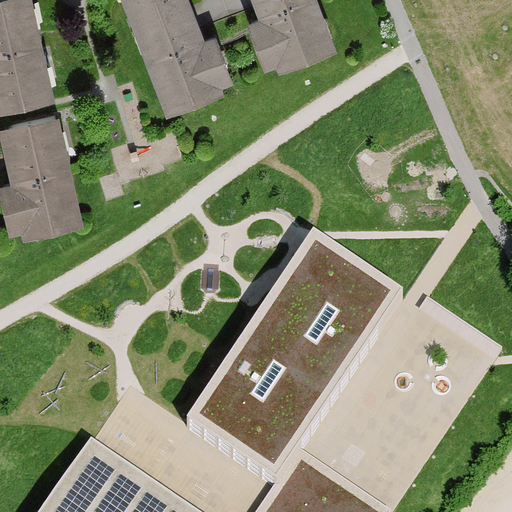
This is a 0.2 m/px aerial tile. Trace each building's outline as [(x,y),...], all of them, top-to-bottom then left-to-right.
[(28,0),(18,0),(0,4),(0,115),(52,104),(28,0)] [(203,44),(187,0),(124,0),(165,117),(222,97),(218,85),(231,80),(217,40),(203,44)] [(313,0),(250,0),(259,22),(245,27),(264,78),(333,52),(313,0)] [(58,121),(0,133),(0,136),(10,185),(0,187),(0,216),(4,234),(14,232),(16,241),(80,228),(58,121)] [(188,511),(91,447),(46,511),(383,511),(296,453),(400,300),(314,242),(191,424),(279,484),(260,511),(188,511)] [(501,349),(427,300),(420,311),(494,360),(501,349)]
